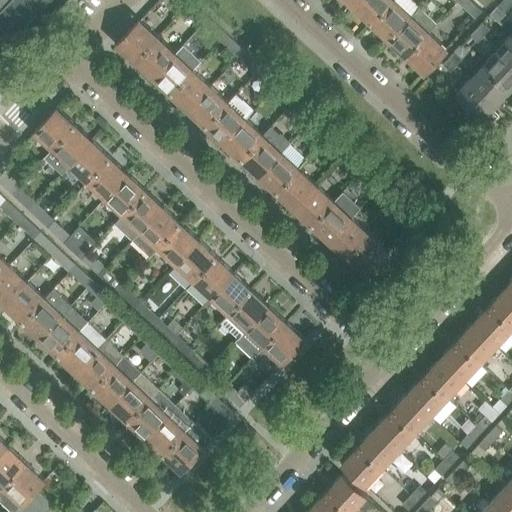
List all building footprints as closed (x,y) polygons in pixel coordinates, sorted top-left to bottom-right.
[(0,0),(0,63),(24,37),(17,31),(46,0),(0,0)] [(191,0),(172,0),(183,9),(185,6),(191,0)] [(210,16),(193,0),(191,0),(185,6),(203,23),(210,16)] [(359,0),(353,6),(371,23),(392,0),(359,0)] [(413,13),(399,0),(392,0),(371,23),(389,39),(413,13)] [(473,0),(469,0),(465,5),(476,16),(483,9),(473,0)] [(511,6),(504,0),(501,0),(497,5),(505,12),(511,6)] [(407,56),(431,30),(430,29),(437,21),(420,5),(413,13),(389,39),(407,56)] [(210,16),(203,23),(212,31),(219,24),(210,16)] [(135,60),(157,36),(139,19),(117,43),(135,60)] [(490,29),(482,22),(476,28),(484,35),(490,29)] [(484,35),(476,28),(470,34),(478,42),(484,35)] [(450,47),(448,46),(431,30),(407,56),(425,73),(450,47)] [(245,49),(228,32),(221,39),(239,56),(245,49)] [(511,34),(498,49),(511,61),(511,34)] [(153,77),(175,53),(157,36),(135,60),(153,77)] [(170,93),(193,69),(202,60),(184,43),(175,53),(153,77),(170,93)] [(263,65),(245,49),(239,56),(256,72),(263,65)] [(511,61),(498,49),(484,63),(511,89),(511,61)] [(463,59),(455,51),(449,58),(456,65),(463,59)] [(456,65),(449,58),(443,64),(451,71),(456,65)] [(511,99),(511,89),(484,63),(470,78),(497,103),(502,99),(508,104),(511,99)] [(281,82),(263,65),(256,72),(274,89),(281,82)] [(188,110),(211,86),(193,69),(170,93),(188,110)] [(497,103),(470,78),(456,93),(489,124),(499,113),(493,108),(497,103)] [(296,96),(281,82),(274,89),(290,103),(296,96)] [(206,126),(228,102),(211,86),(188,110),(206,126)] [(228,102),(206,126),(224,143),(246,119),(254,110),(237,93),(228,102)] [(316,115),(296,96),(290,103),(309,122),(316,115)] [(52,148),(75,124),(57,107),(34,131),(52,148)] [(334,131),(316,115),(309,122),(327,138),(334,131)] [(263,134),(262,134),(246,119),(224,143),(241,159),(263,134)] [(70,164),(93,140),(75,124),(52,148),(45,155),(62,172),(70,164)] [(280,131),(272,124),(262,134),(263,134),(241,159),(259,176),(281,152),(281,151),(289,142),(290,141),(289,141),(290,139),(281,130),(280,131)] [(352,148),(334,131),(327,138),(345,155),(352,148)] [(88,181),(110,157),(93,140),(70,164),(88,181)] [(277,192),(299,168),(308,159),(289,142),(281,151),(281,152),(259,176),(277,192)] [(369,164),(352,148),(345,155),(363,171),(369,164)] [(105,198),(128,173),(110,157),(88,181),(105,198)] [(387,181),(369,164),(363,171),(380,188),(387,181)] [(24,178),(16,170),(10,176),(1,168),(0,169),(0,180),(12,191),(19,184),(19,185),(24,178)] [(294,209),(317,185),(299,168),(277,192),(294,209)] [(123,214),(146,190),(128,173),(105,198),(122,213),(123,214)] [(405,197),(387,181),(380,188),(398,204),(405,197)] [(36,201),(19,185),(19,184),(12,191),(30,208),(36,201)] [(312,225),(335,201),(317,185),(294,209),(312,225)] [(134,238),(163,207),(146,190),(123,214),(122,213),(115,221),(134,238)] [(335,201),(312,225),(330,242),(352,218),(361,209),(343,192),(335,201)] [(421,212),(405,197),(398,204),(414,219),(421,212)] [(54,217),(36,201),(30,208),(47,224),(54,217)] [(15,205),(8,212),(18,221),(24,214),(15,205)] [(158,247),(181,223),(163,207),(134,238),(151,254),(158,246),(158,247)] [(24,214),(18,221),(27,230),(34,223),(24,214)] [(72,234),(54,217),(47,224),(65,241),(72,234)] [(370,234),(352,218),(330,242),(348,258),(370,234)] [(176,264),(199,240),(181,223),(158,247),(176,264)] [(89,250),(72,234),(65,241),(83,257),(89,250)] [(388,251),(386,249),(370,234),(348,258),(366,275),(388,251)] [(50,238),(44,245),(53,254),(60,247),(50,238)] [(194,280),(216,256),(199,240),(176,264),(194,280)] [(60,247),(53,254),(62,263),(69,256),(60,247)] [(107,267),(89,250),(83,257),(100,274),(107,267)] [(0,274),(10,264),(0,255),(0,274)] [(211,297),(234,273),(216,256),(194,280),(211,297)] [(0,300),(5,305),(28,281),(10,264),(0,274),(0,300)] [(125,283),(107,267),(100,274),(118,290),(125,283)] [(86,271),(79,278),(88,287),(95,280),(86,271)] [(229,313),(252,289),(234,273),(211,297),(229,313)] [(95,280),(88,287),(98,296),(104,289),(95,280)] [(45,297),(44,297),(28,281),(5,305),(23,321),(45,297)] [(142,300),(125,283),(118,290),(136,307),(142,300)] [(511,290),(507,285),(490,303),(511,322),(511,290)] [(40,338),(72,304),(54,286),(44,297),(45,297),(23,321),(40,338)] [(247,330),(269,306),(252,289),(229,313),(222,321),(239,337),(247,330)] [(160,316),(142,300),(136,307),(153,323),(160,316)] [(498,343),(511,328),(511,322),(490,303),(474,320),(498,343)] [(58,355),(90,320),(72,304),(40,338),(58,355)] [(121,304),(114,311),(124,320),(130,313),(121,304)] [(239,337),(237,340),(254,357),(264,346),(287,322),(269,306),(247,330),(239,337)] [(130,313),(124,320),(133,328),(140,321),(130,313)] [(168,324),(160,316),(153,323),(171,340),(178,333),(177,332),(183,326),(174,317),(168,324)] [(75,371),(107,337),(90,320),(58,355),(75,371)] [(481,361),(498,343),(474,320),(457,338),(481,361)] [(264,346),(254,357),(273,374),(282,363),(305,339),(287,322),(264,346)] [(195,349),(178,333),(171,340),(189,356),(195,349)] [(93,388),(125,354),(107,337),(75,371),(93,388)] [(156,337),(150,344),(159,353),(165,346),(156,337)] [(481,361),(457,338),(440,356),(464,379),(481,361)] [(165,346),(159,353),(168,361),(175,354),(165,346)] [(213,366),(195,349),(189,356),(206,373),(213,366)] [(111,404),(143,370),(125,354),(93,388),(111,404)] [(464,379),(440,356),(424,373),(448,396),(464,379)] [(231,382),(213,366),(206,373),(224,389),(231,382)] [(128,421),(160,387),(143,370),(111,404),(128,421)] [(191,370),(185,377),(194,386),(201,379),(191,370)] [(448,396),(424,373),(408,391),(432,414),(448,396)] [(201,379),(194,386),(203,394),(210,387),(201,379)] [(247,398),(231,382),(224,389),(241,405),(247,398)] [(178,403),(160,387),(128,421),(146,437),(178,403)] [(508,403),(511,398),(511,389),(510,388),(501,397),(508,403)] [(432,414),(408,391),(391,409),(415,431),(432,414)] [(226,402),(219,409),(229,418),(235,411),(226,402)] [(163,454),(195,420),(178,403),(146,437),(163,454)] [(415,431),(391,409),(374,426),(399,449),(415,431)] [(483,429),(493,419),(485,413),(476,423),(483,429)] [(181,471),(213,437),(195,420),(163,454),(181,471)] [(475,438),(483,429),(476,423),(468,432),(475,438)] [(504,430),(497,423),(488,433),(495,440),(504,430)] [(383,466),(399,449),(374,426),(358,443),(383,466)] [(486,449),(495,440),(488,433),(479,443),(486,449)] [(0,455),(10,444),(0,434),(0,455)] [(382,466),(383,466),(358,443),(342,461),(369,486),(385,469),(382,466)] [(0,490),(28,460),(10,444),(0,455),(0,490)] [(450,464),(460,454),(453,448),(443,458),(450,464)] [(442,473),(450,464),(443,458),(435,467),(442,473)] [(471,465),(464,458),(455,468),(461,475),(471,465)] [(47,478),(28,460),(0,490),(0,498),(14,511),(21,504),(22,503),(23,504),(30,496),(38,487),(47,478)] [(469,482),(461,475),(455,468),(446,477),(453,483),(460,490),(469,482)] [(350,511),(368,493),(344,470),(326,490),(350,511)] [(418,499),(427,489),(420,483),(411,493),(418,499)] [(511,511),(511,488),(507,484),(491,502),(501,511),(511,511)] [(55,502),(38,487),(30,496),(47,511),(55,502)] [(350,511),(326,490),(310,507),(315,511),(350,511)] [(409,508),(418,499),(411,493),(403,502),(409,508)] [(438,500),(431,494),(422,503),(429,509),(438,500)] [(46,511),(47,511),(30,496),(23,504),(22,503),(21,504),(29,511),(46,511)] [(501,511),(491,502),(481,511),(501,511)] [(426,511),(429,509),(422,503),(413,511),(426,511)]
